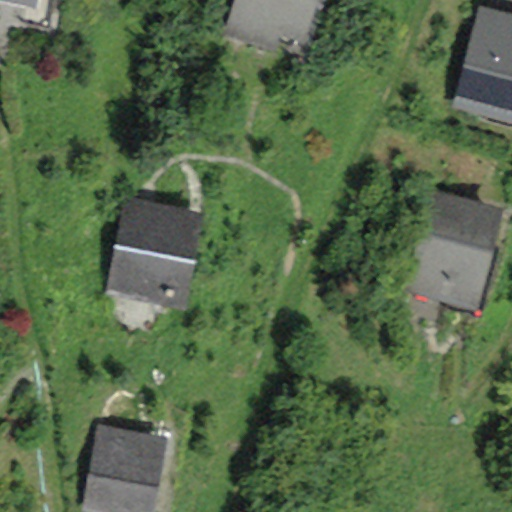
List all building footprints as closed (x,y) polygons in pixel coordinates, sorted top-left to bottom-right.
[(261,17),(297,28),(305,0),(244,0),(236,29),(256,34),(261,17)] [(511,21),(485,14),(462,99),(511,112),(511,21)] [(261,17),(256,34),(293,46),(298,28),(297,28),(261,17)] [(413,285),(472,300),(495,215),(436,199),(413,285)] [(134,209),(119,287),(173,297),(188,219),(134,209)] [(105,431),(92,502),(146,511),(155,457),(139,454),(142,437),(105,431)] [(139,454),(155,457),(159,440),(142,437),(139,454)]
